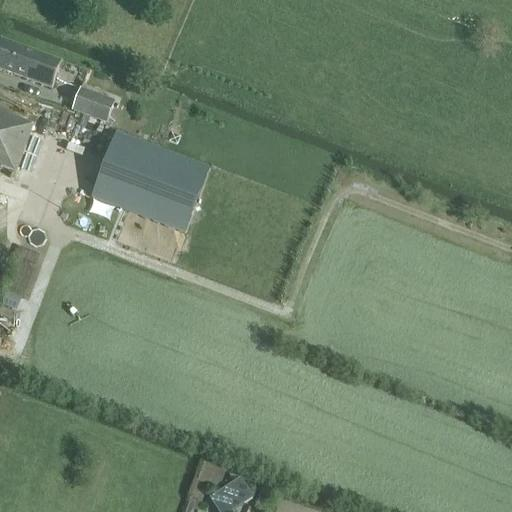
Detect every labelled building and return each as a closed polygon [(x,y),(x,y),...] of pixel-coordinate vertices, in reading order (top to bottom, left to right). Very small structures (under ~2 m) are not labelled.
[(5,41),(0,55),(0,69),(56,90),(66,63),(5,41)] [(85,90),(78,111),(112,123),(119,103),(85,90)] [(0,112),(0,169),(16,175),(34,125),(0,112)] [(117,134),(92,199),(185,235),(210,170),(117,134)] [(205,463),(197,483),(209,488),(218,492),(227,472),(205,463)] [(197,483),(186,509),(193,511),(198,511),(209,488),(197,483)] [(238,484),(218,496),(227,511),(233,511),(249,503),(238,484)]
